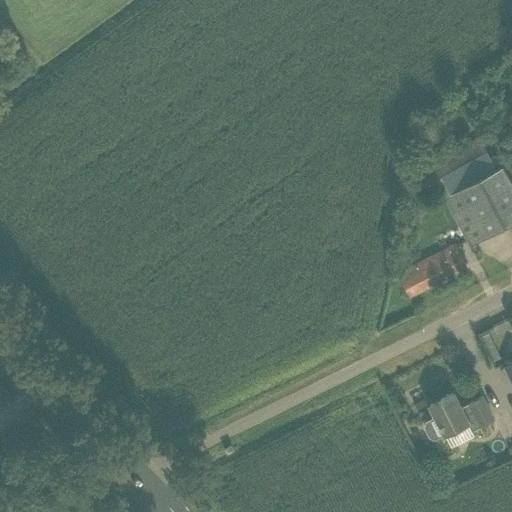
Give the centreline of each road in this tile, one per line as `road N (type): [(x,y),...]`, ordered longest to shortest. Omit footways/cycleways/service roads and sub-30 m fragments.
road 1 (unclassified): [(145,475),(511,291)]
road 2 (unclassified): [(0,327),(145,475)]
